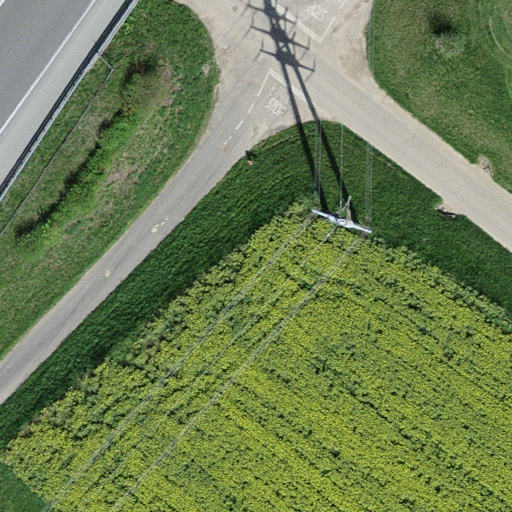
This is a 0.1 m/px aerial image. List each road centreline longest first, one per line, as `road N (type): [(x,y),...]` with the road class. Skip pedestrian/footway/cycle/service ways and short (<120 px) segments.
road 1 (track): [(0,384),(149,232),(342,0)]
road 2 (unclassified): [(223,0),(511,223)]
